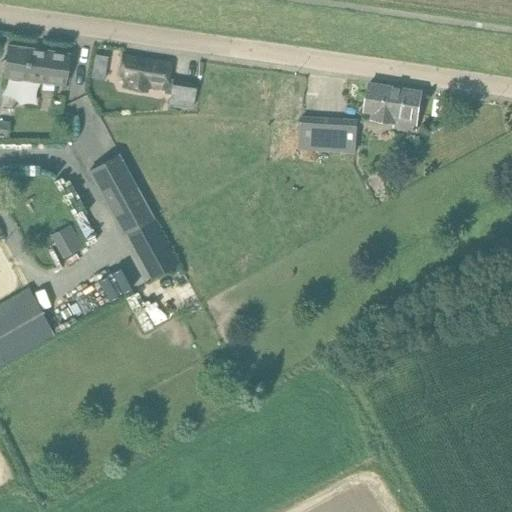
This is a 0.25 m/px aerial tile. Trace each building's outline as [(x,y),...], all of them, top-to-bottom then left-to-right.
[(0,62),(0,71),(1,72),(3,74),(3,77),(64,86),(68,54),(7,45),(5,59),(3,61),(0,62)] [(192,107),(193,103),(196,84),(167,79),(170,63),(121,55),(118,75),(126,77),(123,95),(142,99),(144,91),(147,92),(148,87),(154,88),(154,85),(166,87),(165,93),(171,94),(169,103),(192,107)] [(365,111),(371,112),(370,121),(399,125),(399,129),(415,132),(422,92),(369,84),(365,111)] [(299,149),(316,150),(356,152),(358,120),(300,117),(299,149)] [(0,122),(0,139),(5,140),(8,123),(0,122)] [(118,155),(88,171),(123,235),(153,218),(118,155)] [(48,233),(58,259),(83,249),(73,224),(48,233)] [(34,288),(0,304),(0,362),(57,335),(34,288)]
